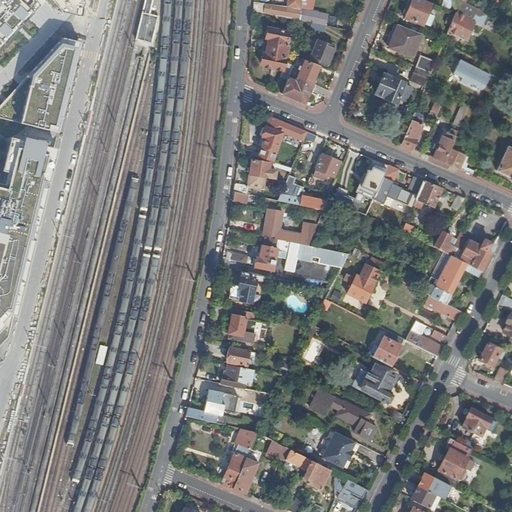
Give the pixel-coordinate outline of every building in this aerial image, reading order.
[(0,0),(0,39),(1,40),(5,44),(23,25),(34,12),(30,9),(35,3),(33,0),(0,0)] [(153,0),(144,0),(134,42),(152,47),(158,18),(150,16),(153,0)] [(311,23),(325,26),(327,15),(311,10),(300,8),(300,0),(287,0),(287,7),(254,4),(253,12),(311,23)] [(311,10),(313,0),(300,0),(300,8),(311,10)] [(431,3),(423,0),(407,0),(404,9),(408,10),(404,18),(423,25),(431,3)] [(461,1),(456,13),(448,31),(466,41),(475,23),(482,26),(488,15),(465,3),(461,1)] [(324,32),(325,26),(311,23),(309,29),(324,32)] [(421,34),(397,24),(388,47),(412,57),(421,34)] [(268,39),(268,42),(286,45),(288,33),(268,29),(266,38),(268,39)] [(0,115),(32,123),(59,130),(64,131),(86,41),(77,39),(68,37),(32,76),(30,78),(25,83),(12,97),(8,101),(0,110),(0,115)] [(310,59),(326,66),(333,49),(336,50),(338,44),(324,38),(322,42),(317,41),(310,59)] [(286,45),(268,42),(266,55),(285,59),(286,59),(288,46),(286,45)] [(266,55),(263,54),(261,64),(263,65),(263,67),(284,71),(285,63),(285,59),(266,55)] [(421,56),(416,67),(431,73),(436,62),(421,56)] [(319,66),(297,57),(294,65),(299,67),(298,69),(300,71),(297,78),(311,84),(319,66)] [(489,76),(459,61),(452,74),(461,79),(459,82),(466,85),(466,83),(472,86),(471,88),(475,90),(476,88),(480,89),(481,89),(484,87),(489,76)] [(431,73),(416,67),(411,79),(426,85),(426,84),(431,73)] [(404,84),(383,75),(376,94),(385,98),(396,103),(398,98),(406,101),(412,88),(404,85),(404,84)] [(288,79),(282,94),(304,104),(304,102),(306,102),(307,100),(308,98),(308,96),(308,95),(312,85),(311,84),(297,78),(295,82),(288,79)] [(426,85),(411,79),(410,81),(425,87),(426,85)] [(325,97),(328,91),(315,86),(313,92),(325,97)] [(467,106),(477,111),(482,103),(471,98),(467,106)] [(435,119),(440,106),(432,103),(428,116),(435,119)] [(456,134),(464,115),(467,106),(462,103),(450,132),(456,134)] [(477,112),(477,111),(467,106),(464,115),(472,118),(475,111),(477,112)] [(415,112),(401,145),(412,149),(424,122),(423,121),(424,119),(422,115),(415,112)] [(308,132),(270,116),(265,128),(262,128),(260,134),(262,137),(264,138),(262,146),(276,151),(282,133),(304,140),(308,132)] [(439,129),(432,126),(428,137),(434,140),(439,129)] [(444,163),(454,138),(455,137),(447,133),(445,138),(442,137),(433,158),(444,163)] [(15,317),(56,144),(15,136),(5,180),(0,178),(0,346),(10,336),(15,317)] [(444,163),(461,170),(463,165),(460,164),(466,152),(454,138),(444,163)] [(496,171),(511,178),(511,180),(511,148),(508,147),(496,171)] [(277,163),(292,169),(296,160),(280,155),(277,163)] [(334,177),(340,162),(323,155),(316,170),(318,170),(316,173),(321,175),(322,172),(334,177)] [(363,194),(374,199),(388,166),(373,159),(368,170),(373,172),(370,179),(365,177),(362,184),(367,186),(363,194)] [(250,175),(268,177),(271,178),(276,179),(277,172),(274,170),(269,169),(270,163),(252,160),(250,175)] [(412,207),(416,199),(423,181),(414,177),(413,179),(410,178),(409,183),(411,184),(408,191),(393,184),(398,170),(388,166),(374,199),(378,200),(377,202),(380,203),(380,201),(384,203),(387,196),(412,207)] [(278,201),(323,210),(327,202),(302,197),(302,198),(289,195),(296,179),(289,175),(278,201)] [(434,207),(442,189),(423,181),(416,199),(434,207)] [(234,192),(247,194),(249,186),(235,183),(234,192)] [(328,199),(357,211),(361,202),(346,196),(346,194),(339,191),(338,193),(332,190),(330,195),(328,199)] [(246,203),(248,195),(247,194),(234,192),(233,200),(246,203)] [(451,207),(458,211),(466,199),(458,195),(451,207)] [(265,236),(309,245),(314,233),(309,232),(307,237),(280,231),(283,213),(269,210),(263,236),(265,236)] [(402,230),(411,235),(415,228),(406,223),(402,230)] [(451,256),(453,256),(457,249),(447,244),(451,236),(443,232),(435,247),(451,256)] [(289,256),(342,267),(349,253),(309,245),(265,236),(264,245),(262,245),(262,247),(259,246),(258,252),(260,252),(259,257),(257,257),(256,259),(253,258),(252,264),(255,265),(254,267),(256,268),(255,274),(260,275),(277,278),(278,272),(286,274),(289,256)] [(481,271),(495,245),(485,240),(481,247),(470,242),(460,260),(481,271)] [(224,268),(242,271),(245,272),(248,256),(228,252),(224,268)] [(478,277),(481,271),(460,260),(453,256),(451,256),(439,280),(431,277),(423,292),(429,295),(446,304),(464,270),(478,277)] [(381,270),(385,273),(388,266),(372,257),(370,260),(368,259),(366,263),(367,263),(381,270)] [(374,283),(381,270),(367,263),(360,276),(357,275),(355,278),(349,275),(348,275),(347,275),(345,276),(345,277),(345,279),(346,280),(346,281),(352,284),(348,293),(366,302),(375,284),(374,283)] [(259,281),(260,275),(255,274),(245,272),(242,271),(240,285),(232,284),(230,298),(252,302),(256,281),(259,281)] [(455,321),(460,311),(446,304),(429,295),(424,305),(455,321)] [(511,300),(503,296),(498,305),(511,311),(511,300)] [(327,311),(331,302),(326,299),(321,307),(327,311)] [(419,315),(430,321),(433,315),(422,309),(419,315)] [(253,321),(255,313),(239,310),(237,316),(233,315),(229,334),(235,335),(243,336),(244,331),(253,333),(255,321),(253,321)] [(511,314),(506,323),(507,324),(503,332),(511,336),(511,314)] [(437,356),(442,347),(418,334),(423,324),(416,320),(406,340),(437,356)] [(327,333),(312,325),(306,337),(311,340),(315,333),(325,337),(327,333)] [(400,346),(404,339),(387,330),(384,337),(400,346)] [(444,343),(447,337),(434,330),(431,336),(444,343)] [(368,355),(390,366),(400,346),(384,337),(375,355),(370,352),(368,355)] [(345,343),(354,347),(356,344),(346,339),(345,343)] [(501,350),(491,344),(482,361),(492,367),(501,350)] [(247,366),(250,351),(231,348),(228,362),(247,366)] [(390,391),(397,377),(383,370),(384,368),(375,364),(372,370),(370,368),(366,376),(368,378),(361,390),(386,402),(391,392),(390,391)] [(253,369),(229,365),(227,372),(227,376),(224,375),(222,384),(244,389),(246,381),(251,381),(253,369)] [(292,376),(296,369),(291,366),(285,376),(281,385),(285,388),(286,388),(290,381),(288,379),(290,375),(292,376)] [(501,367),(495,381),(502,383),(508,371),(501,367)] [(276,395),(274,398),(283,403),(288,394),(284,392),(279,389),(276,395)] [(337,416),(358,427),(355,432),(371,441),(377,427),(367,422),(371,415),(345,401),(344,402),(321,389),(311,407),(325,415),(331,405),(340,410),(337,416)] [(212,422),(225,425),(227,417),(223,416),(225,406),(221,405),(223,393),(210,390),(205,412),(204,417),(213,420),(212,422)] [(261,400),(272,402),(273,399),(274,398),(276,395),(263,392),(261,400)] [(188,408),(186,416),(202,420),(203,414),(202,412),(188,408)] [(462,427),(481,437),(485,427),(486,428),(491,419),(470,409),(466,417),(467,418),(462,427)] [(402,424),(406,417),(394,410),(390,418),(402,424)] [(203,414),(202,420),(212,422),(213,420),(204,417),(205,412),(202,412),(203,414)] [(234,489),(246,458),(257,433),(256,433),(242,429),(236,443),(238,444),(222,484),(234,489)] [(351,450),(355,442),(335,431),(331,439),(328,440),(326,440),(323,445),(324,449),(326,450),(322,458),(342,468),(346,459),(347,459),(351,451),(351,450)] [(464,466),(472,450),(451,439),(446,448),(449,450),(435,478),(451,487),(456,489),(466,468),(464,466)] [(266,455),(280,460),(281,457),(285,447),(272,441),(266,455)] [(287,460),(291,451),(285,447),(281,457),(287,460)] [(320,489),(329,470),(291,451),(287,460),(297,465),(306,471),(303,478),(309,481),(308,483),(320,489)] [(234,489),(246,494),(258,463),(246,458),(234,489)] [(294,470),(297,465),(287,460),(285,464),(285,469),(291,471),(294,470)] [(435,478),(425,473),(418,486),(435,495),(444,500),(451,487),(435,478)] [(364,499),(368,490),(337,474),(335,479),(337,492),(343,495),(340,501),(356,509),(361,498),(364,499)] [(435,495),(418,486),(411,500),(412,501),(424,507),(428,509),(435,495)] [(289,511),(297,511),(302,500),(295,497),(289,511)] [(421,511),(424,507),(412,501),(409,507),(413,509),(411,511),(421,511)]
